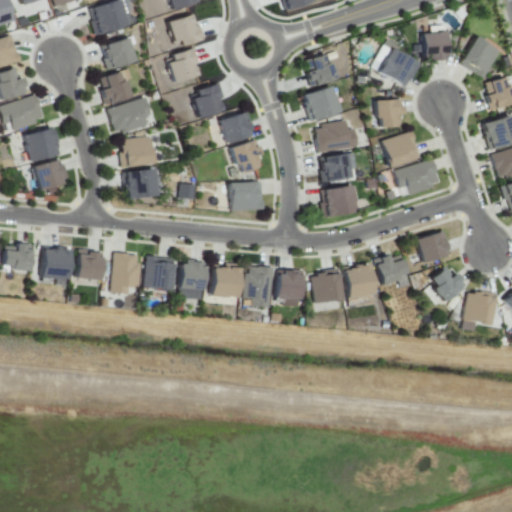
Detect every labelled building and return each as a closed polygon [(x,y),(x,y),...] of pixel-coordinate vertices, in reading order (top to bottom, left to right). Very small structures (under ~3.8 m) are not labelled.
[(0,0),(0,23),(10,21),(3,0),(0,0)] [(114,0),(124,26),(92,39),(84,19),(87,18),(84,11),(111,0),(114,0)] [(163,0),(190,0),(191,2),(167,10),(163,0)] [(304,0),(305,1),(280,9),(277,0),(304,0)] [(161,21),(168,44),(175,42),(176,46),(195,40),(191,26),(187,27),(186,23),(188,22),(186,13),(161,21)] [(416,63),(415,36),(444,34),(445,61),(435,61),(435,66),(421,67),(421,63),(416,63)] [(0,68),(0,38),(6,37),(11,53),(15,51),(19,63),(0,68)] [(455,64),(473,38),(497,54),(480,79),(455,64)] [(134,62),(104,71),(101,64),(98,65),(95,55),(99,54),(97,48),(127,39),(134,62)] [(161,60),(167,58),(166,54),(185,49),(189,62),(187,63),(188,66),(189,65),(192,75),(168,82),(161,60)] [(399,91),(370,75),(386,49),(415,66),(399,91)] [(298,75),(307,72),(303,61),(321,56),(324,65),(328,63),(334,80),(309,88),(307,83),(301,85),(298,75)] [(0,102),(0,73),(14,69),(17,80),(21,79),(26,95),(0,102)] [(95,79),(118,73),(121,82),(123,81),(128,97),(101,106),(99,101),(95,103),(92,95),(100,93),(95,79)] [(479,98),(486,96),(482,84),(499,77),(503,87),(507,85),(511,96),(511,105),(487,115),(485,107),(483,108),(479,98)] [(185,95),(191,93),(190,90),(210,83),(214,98),(212,99),(213,101),(214,101),(217,110),(193,118),(185,95)] [(306,124),(296,98),(329,86),(338,112),(306,124)] [(0,105),(33,96),(41,124),(8,135),(5,125),(0,126),(0,105)] [(111,134),(104,111),(142,99),(147,116),(140,118),(143,128),(119,136),(117,132),(111,134)] [(373,131),(374,122),(369,122),(372,100),(399,104),(395,131),(373,131)] [(220,148),(211,123),(240,113),(249,138),(220,148)] [(474,126),(507,115),(511,130),(511,143),(483,153),(474,126)] [(313,155),(311,128),(317,128),(317,125),(345,123),(346,131),(353,130),(355,151),(313,155)] [(15,138),(49,129),(56,156),(22,165),(15,138)] [(382,171),(373,144),(408,132),(417,160),(382,171)] [(117,171),(114,142),(147,138),(150,167),(117,171)] [(222,151),(252,141),(258,157),(253,158),(256,169),(231,177),(222,151)] [(486,157),(511,148),(511,178),(503,181),(502,177),(494,180),(486,157)] [(346,182),(317,186),(315,165),(318,165),(317,158),(343,155),(346,182)] [(388,174),(430,160),(435,175),(431,177),(433,183),(427,185),(428,189),(403,197),(400,188),(393,190),(388,174)] [(31,194),(25,169),(56,162),(62,186),(31,194)] [(120,204),(117,173),(150,170),(153,201),(120,204)] [(497,186),(511,181),(511,212),(506,214),(497,186)] [(190,185),(175,183),(174,198),(189,200),(190,185)] [(224,213),(223,185),(255,183),(256,202),(261,202),(261,211),(224,213)] [(351,216),(319,221),(316,203),(320,202),(318,191),(348,187),(351,216)] [(417,269),(408,242),(437,232),(447,258),(417,269)] [(25,272),(7,269),(7,266),(0,265),(0,250),(12,252),(14,243),(30,246),(25,272)] [(61,287),(52,285),(53,279),(35,277),(39,247),(67,251),(61,287)] [(95,281),(70,278),(73,254),(82,255),(83,252),(95,254),(95,258),(99,259),(95,281)] [(124,295),(104,291),(111,252),(133,256),(132,264),(138,265),(134,289),(124,288),(124,295)] [(169,292),(138,288),(143,253),(174,257),(169,292)] [(374,290),(368,261),(383,258),(384,260),(397,257),(402,277),(392,280),(393,284),(374,290)] [(199,292),(174,288),(178,260),(203,264),(199,292)] [(233,299),(205,294),(210,264),(237,268),(233,299)] [(266,310),(247,307),(248,300),(239,298),(244,265),(272,269),(266,310)] [(369,299),(339,303),(334,270),(365,265),(369,299)] [(461,286),(437,305),(426,292),(430,289),(425,282),(446,265),(461,286)] [(296,300),(271,297),(274,268),(300,270),(296,300)] [(333,306),(308,306),(308,275),(332,275),(333,306)] [(511,324),(497,304),(511,292),(511,324)] [(484,330),(456,322),(464,295),(491,302),(484,330)]
